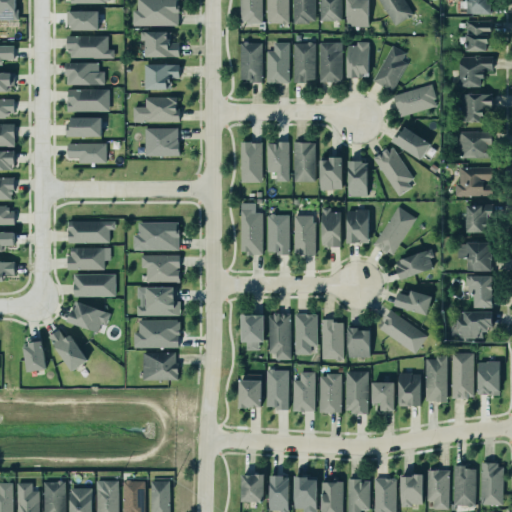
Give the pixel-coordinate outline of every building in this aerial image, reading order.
[(0,0),(14,0),(14,7),(17,7),(17,18),(0,18),(0,0)] [(132,24),(177,24),(177,0),(137,0),(137,9),(132,9),(132,24)] [(239,0),(261,0),(261,21),(246,21),(245,19),(239,19),(239,0)] [(265,0),(287,0),(287,21),(285,21),(283,23),(280,22),(279,21),(265,21),(265,0)] [(292,0),(314,0),(314,19),(307,19),(307,22),(292,22),(292,0)] [(319,0),(319,19),(341,19),(340,0),(319,0)] [(346,0),(346,25),(368,25),(368,0),(346,0)] [(379,0),(404,0),(412,13),(409,14),(408,17),(405,17),(394,24),(379,0)] [(465,12),(465,7),(458,7),(458,0),(490,0),(490,13),(465,12)] [(97,9),(67,10),(67,28),(98,28),(97,9)] [(488,19),(466,19),(465,50),(488,50),(488,19)] [(170,30),(140,31),(140,39),(145,39),(145,56),(178,55),(178,41),(170,41),(170,30)] [(66,34),(106,35),(106,47),(112,48),(112,56),(70,55),(70,51),(67,50),(65,47),(66,34)] [(239,41),(239,77),(245,77),(245,78),(248,78),(248,81),(261,81),(260,41),(247,41),(246,40),(243,40),(242,41),(239,41)] [(292,41),(305,41),(307,40),(310,40),(311,42),(313,42),(314,78),(304,78),(305,81),(292,81),(292,41)] [(265,49),(272,49),(272,41),(288,41),(288,81),(275,81),(271,81),(270,81),(267,81),(266,80),(265,80),(265,49)] [(341,41),(318,41),(319,81),(341,80),(341,41)] [(369,42),(347,42),(346,76),(368,76),(369,42)] [(13,44),(0,44),(0,64),(2,64),(2,59),(13,58),(13,44)] [(405,51),(388,44),(374,82),(394,89),(405,61),(401,60),(405,51)] [(459,55),(492,55),(492,69),(484,69),(484,77),(480,77),(480,85),(459,85),(459,55)] [(65,61),(97,61),(97,70),(103,70),(103,83),(65,83),(65,61)] [(145,63),(145,88),(170,88),(170,77),(179,77),(179,63),(145,63)] [(0,71),(0,90),(10,90),(10,84),(14,84),(14,71),(0,71)] [(392,94),(430,82),(435,97),(432,98),(434,105),(399,116),(392,94)] [(108,110),(108,88),(67,88),(67,110),(108,110)] [(459,93),(492,93),(492,107),(484,107),(484,114),(481,114),(481,120),(459,120),(459,93)] [(177,121),(178,96),(145,95),(145,106),(133,106),(133,120),(177,121)] [(0,97),(12,97),(13,111),(8,111),(8,114),(4,114),(4,116),(0,116),(0,97)] [(69,115),(100,115),(100,135),(66,135),(65,128),(70,128),(69,115)] [(0,122),(13,122),(13,145),(0,145),(0,122)] [(142,125),(177,125),(177,139),(178,139),(179,154),(142,155),(142,125)] [(390,140),(397,129),(401,131),(404,126),(430,142),(419,158),(390,140)] [(457,130),(457,156),(490,156),(490,130),(457,130)] [(239,140),(250,140),(250,141),(261,141),(261,181),(240,181),(239,140)] [(266,142),(266,170),(274,170),(274,180),(287,180),(287,140),(276,140),(276,142),(266,142)] [(292,140),(310,140),(310,141),(314,141),(314,180),(292,180),(292,140)] [(105,142),(67,142),(67,156),(78,156),(78,162),(106,161),(105,142)] [(415,180),(391,144),(373,157),(396,192),(415,180)] [(0,149),(13,149),(13,163),(11,163),(11,168),(0,168),(0,149)] [(319,159),(319,189),(341,188),(341,155),(328,155),(328,159),(319,159)] [(347,159),(360,159),(360,161),(365,162),(366,194),(347,195),(347,159)] [(458,166),(459,183),(454,183),(455,195),(492,194),(492,181),(493,181),(492,166),(458,166)] [(0,175),(14,175),(14,190),(11,190),(11,192),(9,192),(9,197),(0,197),(0,175)] [(369,243),(385,254),(386,251),(390,254),(416,216),(396,203),(369,243)] [(465,204),(465,231),(486,231),(486,216),(491,216),(491,203),(481,203),(481,204),(465,204)] [(0,204),(5,204),(5,206),(8,206),(8,209),(13,209),(13,223),(0,223),(0,204)] [(321,208),(321,245),(340,245),(340,208),(321,208)] [(261,209),(240,209),(241,253),(262,253),(261,209)] [(346,209),(346,242),(368,242),(368,209),(346,209)] [(265,214),(266,250),(272,250),(272,251),(276,250),(275,253),(287,253),(288,213),(274,214),(273,212),(269,212),(268,214),(265,214)] [(293,253),(314,253),(314,214),(293,214),(293,253)] [(115,219),(67,220),(68,242),(109,242),(109,228),(115,228),(115,219)] [(132,249),(178,248),(178,220),(137,220),(137,233),(132,233),(132,249)] [(0,230),(13,231),(13,244),(4,244),(4,249),(1,249),(1,250),(0,250),(0,230)] [(491,269),(491,241),(457,242),(457,257),(466,257),(467,269),(491,269)] [(68,246),(68,268),(103,268),(103,259),(109,259),(109,247),(68,246)] [(398,258),(429,247),(433,255),(429,257),(432,266),(399,278),(394,266),(396,265),(394,260),(398,258)] [(179,254),(141,253),(141,266),(146,266),(146,281),(179,281),(179,254)] [(0,260),(13,260),(13,273),(2,274),(3,280),(0,280),(0,260)] [(115,295),(115,273),(73,273),(73,295),(115,295)] [(492,274),(466,274),(466,293),(473,293),(473,306),(492,306),(492,274)] [(144,285),(145,303),(136,304),(136,314),(178,314),(178,299),(176,300),(175,285),(144,285)] [(396,291),(408,294),(410,289),(431,295),(426,314),(392,304),(396,291)] [(73,298),(109,311),(104,324),(99,322),(96,331),(65,320),(73,298)] [(389,309),(425,335),(413,352),(376,327),(389,309)] [(482,335),(482,328),(492,328),(492,310),(456,311),(457,320),(450,320),(450,336),(482,335)] [(239,312),(262,312),(262,341),(257,341),(257,348),(245,348),(245,341),(239,341),(239,312)] [(268,312),(268,352),(274,352),(274,358),(290,358),(289,312),(268,312)] [(316,312),(294,312),(294,353),(309,353),(310,344),(316,344),(316,312)] [(320,317),(332,317),(332,321),(342,321),(342,361),(333,361),(333,358),(319,358),(320,317)] [(133,346),(179,346),(179,318),(138,319),(138,331),(133,331),(133,346)] [(48,335),(71,370),(87,359),(70,333),(65,337),(59,328),(48,335)] [(347,328),(347,355),(369,356),(369,328),(347,328)] [(26,341),(40,339),(44,367),(26,370),(22,345),(27,344),(26,341)] [(140,350),(174,351),(174,362),(177,362),(177,379),(140,379),(140,350)] [(450,352),(450,397),(461,397),(461,398),(466,398),(466,395),(472,395),(472,352),(450,352)] [(424,399),(434,399),(434,400),(446,400),(445,354),(435,354),(435,358),(424,357),(424,382),(424,399)] [(499,394),(500,360),(477,360),(477,393),(499,394)] [(265,368),(268,368),(269,367),(272,367),(274,368),(287,368),(287,408),(274,408),(274,406),(265,405),(265,368)] [(291,379),(291,410),(313,409),(313,370),(298,370),(298,379),(291,379)] [(367,370),(344,370),(345,412),(367,411),(367,370)] [(397,371),(397,404),(418,404),(418,373),(410,373),(410,371),(397,371)] [(339,372),(340,411),(318,411),(318,375),(325,374),(325,372),(339,372)] [(238,406),(260,407),(261,378),(238,378),(238,406)] [(370,380),(370,404),(376,404),(376,402),(379,402),(379,410),(394,410),(394,380),(370,380)] [(480,503),(502,504),(503,462),(481,462),(480,503)] [(453,464),(452,502),(474,503),(475,467),(463,467),(463,464),(453,464)] [(426,469),(426,499),(433,499),(433,507),(447,507),(448,469),(426,469)] [(241,474),(254,474),(254,472),(263,473),(263,501),(240,501),(241,474)] [(399,473),(413,474),(413,473),(422,473),(421,503),(411,503),(411,505),(399,505),(399,473)] [(269,474),(275,474),(282,474),(282,476),(287,476),(287,484),(287,509),(287,511),(279,511),(279,509),(268,508),(268,503),(269,484),(269,479),(269,474)] [(315,511),(316,477),(294,476),(294,507),(303,507),(303,511),(315,511)] [(372,511),(373,476),(394,477),(394,511),(372,511)] [(346,511),(347,477),(359,477),(358,481),(361,481),(361,478),(369,479),(368,508),(359,508),(359,511),(346,511)] [(319,511),(320,478),(342,479),(341,511),(319,511)] [(96,511),(117,511),(117,479),(95,480),(96,511)] [(144,511),(144,480),(123,479),(122,511),(144,511)] [(150,511),(169,511),(169,479),(150,479),(150,511)] [(43,511),(65,511),(65,480),(43,480),(43,511)] [(12,511),(12,481),(0,481),(0,511),(12,511)] [(38,511),(38,489),(32,490),(31,482),(16,482),(16,511),(38,511)] [(69,511),(69,487),(91,486),(91,511),(69,511)]
